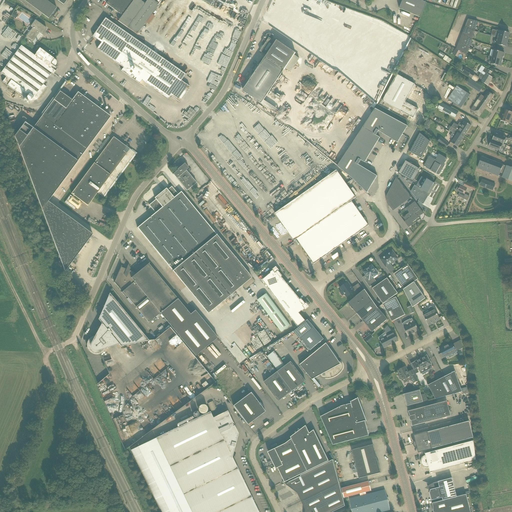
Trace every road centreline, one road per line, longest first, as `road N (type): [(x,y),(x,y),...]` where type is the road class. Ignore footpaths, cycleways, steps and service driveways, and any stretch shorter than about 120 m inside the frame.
road 1 (unclassified): [(45,362),(76,335),(121,218),(182,141)]
road 2 (unknown): [(256,447),(208,394),(148,435),(144,450),(178,511)]
road 3 (unknown): [(307,67),(290,100),(347,145),(365,106),(313,68)]
road 4 (unclassified): [(280,511),(256,461),(260,436),(372,367)]
road 5 (unclassified): [(312,293),(182,141)]
road 6 (unclassified): [(182,141),(80,58),(74,23),(88,0)]
road 7 (unclassified): [(429,223),(511,71)]
road 8 (unclassified): [(182,141),(234,74),(262,0)]
road 9 (track): [(0,504),(53,386),(45,362)]
road 10 (unclassified): [(412,511),(372,367)]
road 11 (track): [(390,236),(407,249),(429,223),(511,218)]
